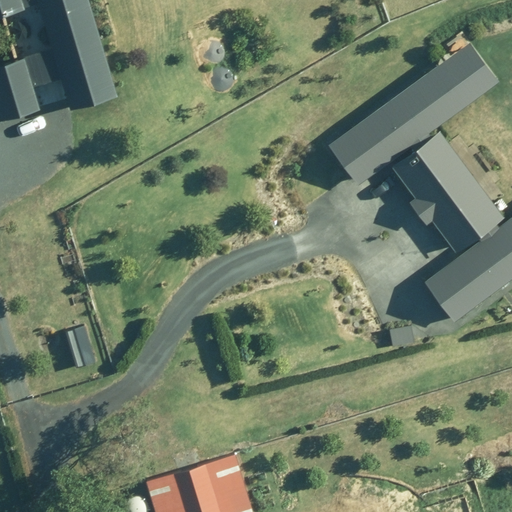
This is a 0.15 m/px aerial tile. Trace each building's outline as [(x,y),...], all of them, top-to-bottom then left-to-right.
[(69,104),(117,91),(90,0),(43,0),(56,44),(0,59),(0,112),(1,116),(47,102),(41,81),(61,75),(69,104)] [(424,134),(501,78),(471,38),(329,143),(358,182),(424,134)] [(441,129),(428,139),(392,166),(458,256),(427,279),(456,319),(511,276),(511,215),(507,219),(441,129)] [(76,365),(97,359),(87,323),(66,329),(76,365)] [(253,511),(235,454),(144,483),(152,511),(253,511)]
